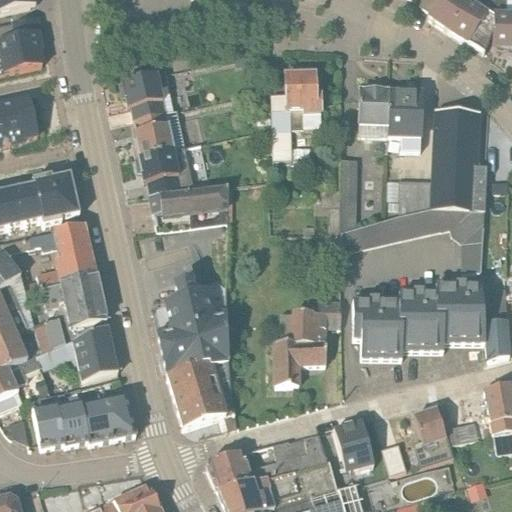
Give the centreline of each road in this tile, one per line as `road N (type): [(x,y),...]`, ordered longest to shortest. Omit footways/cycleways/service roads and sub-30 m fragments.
road 1 (secondary): [(67,0),(164,463)]
road 2 (residential): [(164,463),(511,373)]
road 3 (residential): [(511,120),(453,62),(340,0)]
road 4 (residential): [(11,473),(34,480),(164,463)]
